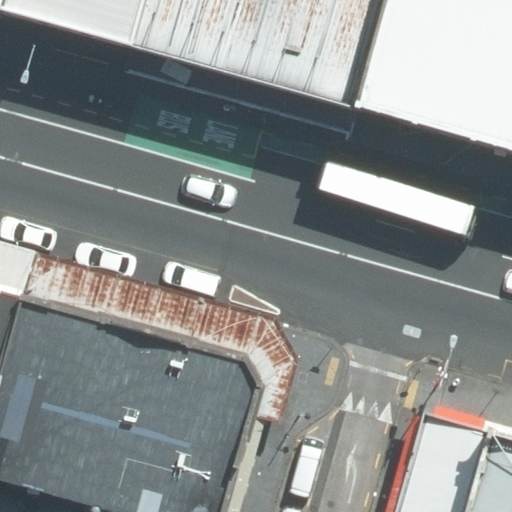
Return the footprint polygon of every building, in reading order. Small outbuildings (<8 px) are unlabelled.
[(0,0),(0,1),(133,37),(143,0),(0,0)] [(143,0),(133,37),(352,96),(378,0),(143,0)] [(511,0),(381,0),(351,111),(511,153),(511,0)] [(244,354),(23,291),(20,303),(0,372),(0,481),(110,511),(226,511),(261,385),(244,354)] [(0,372),(20,303),(0,297),(0,372)] [(511,511),(511,445),(421,420),(395,511),(511,511)]
